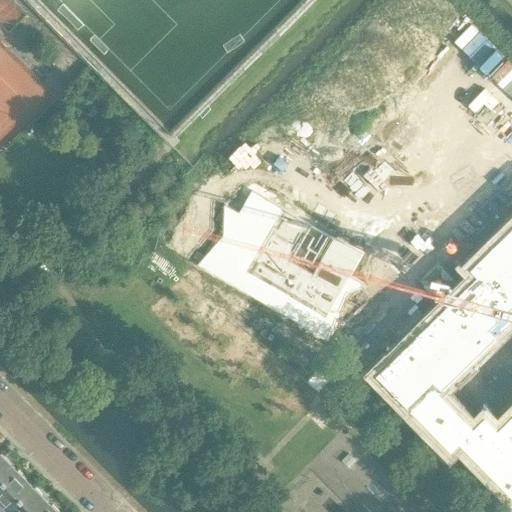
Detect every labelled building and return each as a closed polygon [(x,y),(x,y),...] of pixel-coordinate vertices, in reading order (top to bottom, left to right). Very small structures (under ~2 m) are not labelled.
[(389,1),(361,37),(473,125),(502,88),(389,1)] [(354,47),(284,137),(320,165),(390,75),(354,47)] [(430,122),(402,157),(430,179),(466,132),(447,117),(439,128),(430,122)] [(356,135),(328,171),(396,224),(424,188),(356,135)] [(244,204),(206,270),(318,335),(329,315),(339,298),(349,281),(364,255),(333,237),(340,225),(320,213),(313,225),(252,190),(244,204)] [(511,225),(469,268),(474,274),(375,374),(451,450),(458,442),(511,496),(511,225)] [(0,484),(15,469),(0,453),(0,484)] [(32,486),(15,469),(0,484),(0,504),(7,511),(32,486)] [(40,511),(49,503),(32,486),(7,511),(40,511)] [(57,511),(49,503),(40,511),(57,511)]
